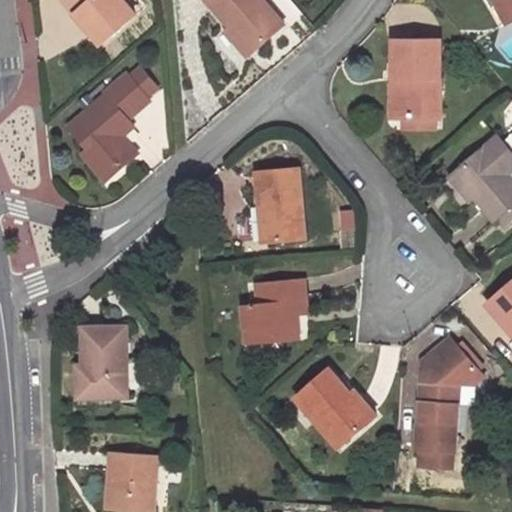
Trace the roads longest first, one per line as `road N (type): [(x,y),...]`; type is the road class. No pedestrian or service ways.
road 1 (residential): [(382,195),(456,274),(400,326),(375,306)]
road 2 (residential): [(128,221),(287,82)]
road 3 (residential): [(0,318),(14,511)]
road 4 (residential): [(0,302),(85,263),(128,221)]
road 5 (residential): [(287,82),(382,195)]
road 6 (residential): [(128,221),(86,222),(0,203)]
